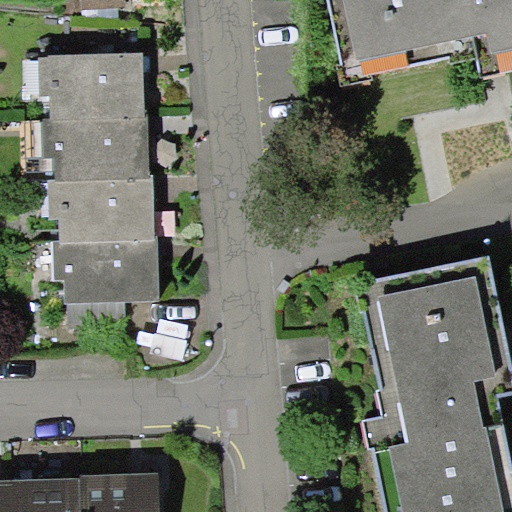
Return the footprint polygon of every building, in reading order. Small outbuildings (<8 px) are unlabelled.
[(511,0),(324,0),(343,85),(480,55),(484,72),(511,65),(511,0)] [(142,114),(141,52),(46,54),(48,116),(51,116),(142,114)] [(147,176),(145,114),(142,114),(51,116),(52,178),(56,178),(147,176)] [(152,238),(151,176),(147,176),(56,178),(57,240),(61,240),(152,238)] [(157,300),(156,238),(152,238),(61,240),(63,326),(124,324),(123,300),(157,300)] [(511,511),(511,493),(492,398),(511,394),(483,261),(355,288),(382,417),(363,421),(382,511),(511,511)] [(152,511),(151,483),(80,486),(81,511),(152,511)] [(81,511),(80,486),(10,488),(10,511),(81,511)] [(10,511),(10,488),(0,488),(0,511),(10,511)]
